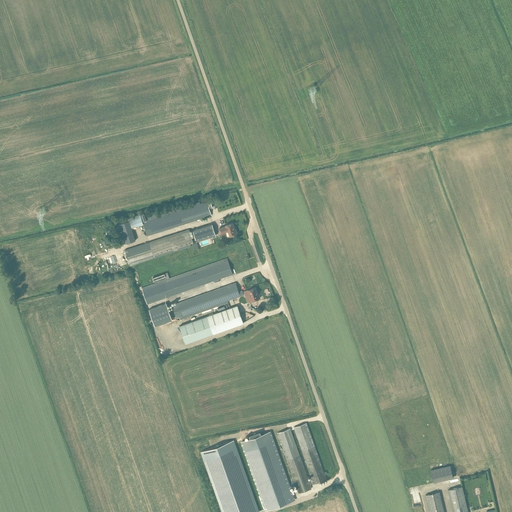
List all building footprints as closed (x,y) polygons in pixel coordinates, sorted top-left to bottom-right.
[(211,215),(209,208),(207,202),(143,222),(143,224),(147,236),(211,215)] [(128,218),(129,220),(131,228),(143,224),(143,222),(141,215),(128,218)] [(129,220),(117,224),(123,244),(135,240),(131,228),(129,220)] [(215,235),(211,222),(192,228),(196,241),(215,235)] [(226,226),(219,228),(221,234),(227,231),(229,236),(237,233),(235,228),(235,229),(233,223),(225,225),(226,226)] [(154,258),(191,247),(190,244),(193,243),(189,229),(149,242),(125,250),(129,264),(130,264),(131,266),(133,265),(154,258)] [(155,284),(142,288),(147,304),(169,296),(214,281),(216,280),(217,281),(220,281),(219,279),(233,274),(231,270),(228,261),(224,262),(223,260),(169,279),(167,279),(166,280),(164,273),(152,277),(155,284)] [(172,305),(176,318),(179,317),(180,320),(228,303),(227,300),(244,295),(243,291),(242,292),(239,293),(239,291),(236,282),(178,302),(177,303),(176,303),(175,303),(174,304),(173,304),(172,304),(172,305)] [(255,287),(248,290),(252,301),(260,298),(259,293),(258,293),(255,287)] [(173,300),(186,296),(185,292),(172,295),(173,300)] [(166,303),(149,309),(155,326),(172,320),(166,303)] [(207,316),(179,326),(185,343),(213,334),(243,323),(237,305),(207,316)] [(290,428),(277,433),(299,493),(311,488),(310,485),(314,483),(314,484),(326,479),(306,423),(294,427),(302,450),(311,478),(308,479),(299,455),(290,428)] [(250,439),(241,443),(264,509),(294,499),(271,432),(261,435),(260,431),(249,435),(250,439)] [(234,440),(201,451),(222,511),(257,511),(259,511),(234,440)] [(450,465),(431,470),(433,482),(435,482),(453,477),(450,465)] [(467,511),(462,486),(448,490),(453,511),(467,511)] [(444,511),(439,492),(426,495),(429,511),(444,511)]
